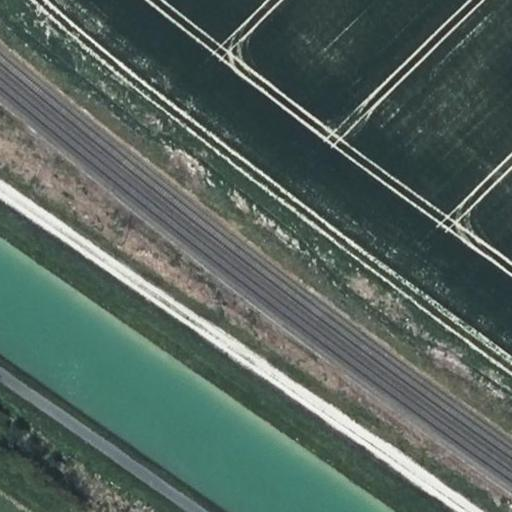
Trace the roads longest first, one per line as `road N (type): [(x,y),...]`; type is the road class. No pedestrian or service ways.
road 1 (track): [(60,0),(511,363)]
road 2 (track): [(463,511),(0,190)]
